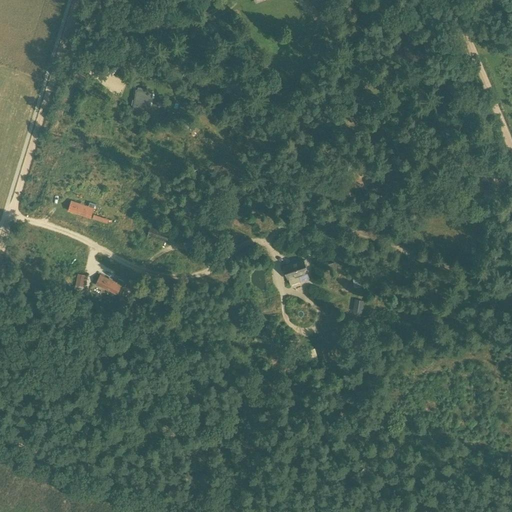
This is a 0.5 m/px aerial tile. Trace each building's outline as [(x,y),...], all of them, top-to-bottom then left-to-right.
[(133,105),(133,110),(149,113),(152,93),(150,92),(137,90),(136,90),(134,100),(133,105)] [(185,195),(179,213),(193,216),(199,199),(185,195)] [(74,202),(71,212),(91,218),(94,208),(95,204),(89,202),(88,207),(74,202)] [(151,228),(148,236),(167,243),(170,235),(151,228)] [(299,260),(280,267),(287,285),(297,282),(294,275),(303,272),(299,260)] [(101,275),(96,285),(118,295),(122,284),(124,280),(119,278),(117,282),(101,275)] [(355,300),(353,312),(362,314),(364,301),(355,300)] [(322,336),(312,339),(319,359),(329,357),(322,336)]
